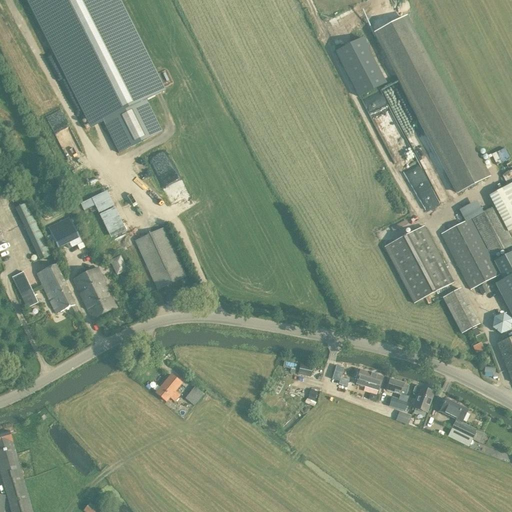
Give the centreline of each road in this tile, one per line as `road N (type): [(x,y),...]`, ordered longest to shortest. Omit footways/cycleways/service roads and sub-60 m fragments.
road 1 (tertiary): [(0,402),(139,327),(186,317),(401,353),(511,403)]
road 2 (track): [(427,222),(362,114),(309,0)]
road 3 (unknown): [(52,375),(14,289),(10,220)]
